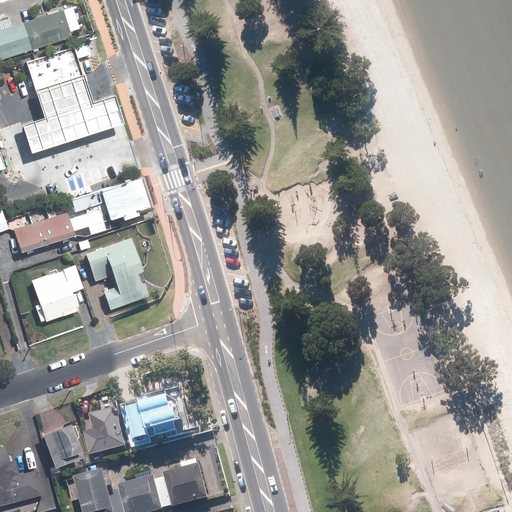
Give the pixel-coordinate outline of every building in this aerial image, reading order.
[(0,21),(0,58),(71,37),(69,31),(78,28),(73,12),(64,15),(62,10),(12,26),(10,19),(0,21)] [(27,63),(44,117),(21,125),(31,153),(122,124),(113,95),(92,102),(77,58),(91,54),(88,44),(27,63)] [(108,228),(106,219),(119,215),(132,211),(148,206),(141,182),(139,178),(63,201),(66,213),(74,235),(84,235),(108,228)] [(0,232),(9,229),(2,210),(0,210),(0,232)] [(72,235),(74,235),(66,213),(12,229),(19,251),(72,235)] [(118,286),(106,290),(112,308),(150,295),(144,276),(139,278),(137,272),(143,270),(132,237),(87,253),(97,279),(114,273),(118,286)] [(88,240),(79,243),(81,250),(91,247),(88,240)] [(71,292),(82,288),(73,266),(46,276),(46,274),(29,280),(38,305),(33,307),(39,321),(43,319),(44,322),(76,310),(74,306),(76,306),(71,292)] [(166,389),(138,396),(139,399),(121,404),(133,447),(151,442),(150,437),(157,435),(157,433),(166,430),(168,438),(192,432),(180,385),(166,389)] [(93,428),(83,430),(89,453),(125,443),(115,405),(88,412),(93,428)] [(68,421),(41,431),(53,464),(81,454),(68,421)] [(6,447),(0,448),(0,506),(43,496),(37,471),(20,475),(16,461),(10,463),(6,447)] [(81,454),(84,463),(90,462),(87,452),(81,454)] [(184,467),(166,472),(167,477),(174,505),(175,506),(210,497),(201,463),(199,464),(184,467)] [(55,465),(47,467),(50,474),(57,472),(55,465)] [(85,511),(115,511),(116,511),(104,468),(76,476),(85,511)] [(156,475),(120,485),(126,511),(153,511),(165,509),(164,508),(156,475)] [(441,507),(448,511),(451,511),(455,509),(445,501),(441,507)]
